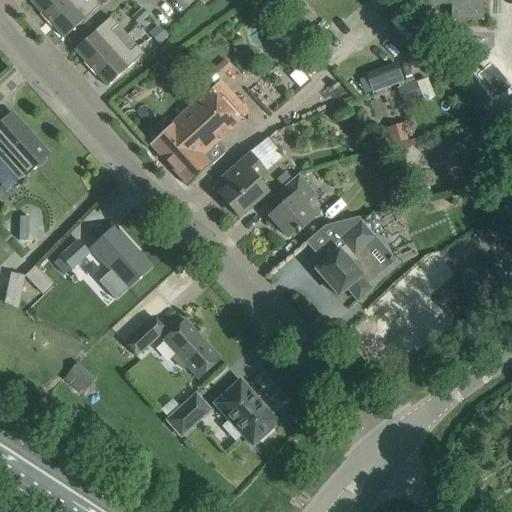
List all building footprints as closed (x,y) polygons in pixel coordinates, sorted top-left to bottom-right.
[(31,0),(30,1),(47,20),(68,0),(31,0)] [(83,0),(68,0),(47,20),(64,38),(100,5),(94,0),(90,0),(86,3),(83,0)] [(419,0),(419,5),(451,5),(451,20),(483,20),(482,0),(419,0)] [(141,7),(137,11),(131,16),(138,23),(138,24),(148,15),(141,7)] [(74,50),(91,68),(127,35),(110,17),(74,50)] [(167,35),(164,32),(158,26),(149,34),(158,43),(167,35)] [(127,35),(91,68),(107,86),(143,54),(127,35)] [(399,61),(367,69),(372,91),(404,83),(399,61)] [(149,145),(188,187),(189,187),(211,166),(202,156),(250,112),(221,80),(150,144),(149,145)] [(414,82),(400,88),(397,88),(403,103),(420,97),(414,82)] [(12,113),(0,123),(0,160),(19,181),(48,154),(12,113)] [(390,145),(404,142),(407,141),(403,124),(386,129),(390,145)] [(404,142),(390,145),(393,158),(407,154),(405,149),(404,142)] [(238,218),(246,211),(267,192),(257,181),(266,173),(258,165),(249,154),(221,177),(229,186),(219,195),(238,218)] [(283,188),(292,180),(285,172),(276,180),(283,188)] [(297,234),(299,232),(299,231),(316,216),(305,203),(316,194),(298,174),(292,180),(283,188),(271,198),(279,207),(269,216),(272,219),(267,223),(273,229),(277,225),(288,238),(295,232),(297,234)] [(396,205),(403,193),(389,186),(382,198),(396,205)] [(409,203),(431,196),(428,188),(406,195),(409,203)] [(19,241),(28,241),(29,217),(20,217),(19,241)] [(358,301),(372,288),(368,285),(384,272),(383,271),(365,249),(375,240),(360,223),(341,240),(347,246),(340,252),(339,250),(315,270),(338,296),(347,288),(358,301)] [(114,227),(90,249),(127,289),(151,267),(114,227)] [(72,269),(89,253),(78,241),(61,257),(72,269)] [(510,298),(511,296),(511,258),(492,270),(510,298)] [(35,267),(25,276),(42,295),(52,286),(35,267)] [(18,309),(25,276),(10,273),(4,306),(18,309)] [(153,317),(124,342),(136,356),(165,330),(153,317)] [(186,366),(198,379),(220,359),(185,320),(163,341),(177,356),(173,359),(182,369),(186,366)] [(91,383),(82,375),(86,371),(77,363),(62,381),(80,396),(91,383)] [(240,381),(215,404),(230,421),(224,427),(235,440),(242,434),(252,446),(259,439),(261,442),(273,431),(271,429),(278,423),(240,381)] [(195,396),(167,421),(181,437),(209,411),(195,396)]
